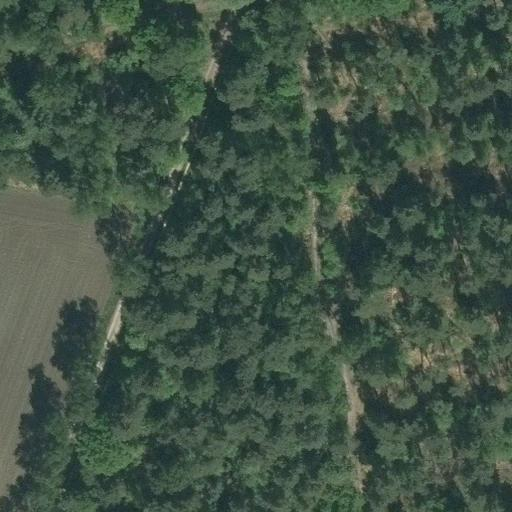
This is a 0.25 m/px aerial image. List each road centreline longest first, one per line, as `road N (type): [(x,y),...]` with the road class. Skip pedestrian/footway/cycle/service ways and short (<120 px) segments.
road 1 (track): [(49,511),(83,391),(245,0)]
road 2 (track): [(0,50),(186,0)]
